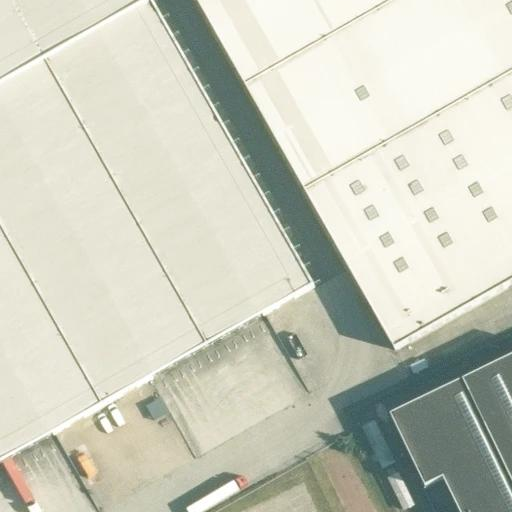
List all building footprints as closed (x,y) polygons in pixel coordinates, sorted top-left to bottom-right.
[(0,0),(0,89),(52,60),(153,3),(151,0),(0,0)] [(443,0),(196,0),(257,106),(443,0)] [(326,228),(511,123),(511,0),(443,0),(257,106),(326,228)] [(52,60),(214,344),(315,287),(153,3),(52,60)] [(0,89),(0,173),(126,395),(214,344),(52,60),(0,89)] [(511,284),(511,123),(326,228),(396,351),(511,284)] [(0,396),(30,449),(126,395),(0,173),(0,396)] [(459,511),(511,511),(511,358),(392,417),(426,489),(444,480),(459,511)] [(0,465),(30,449),(0,396),(0,465)]
